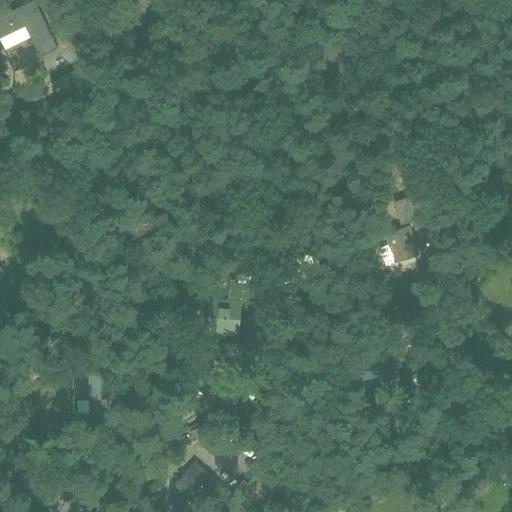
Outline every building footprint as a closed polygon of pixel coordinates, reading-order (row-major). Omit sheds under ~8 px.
[(58,47),(34,0),(32,0),(0,15),(0,37),(25,25),(39,56),(58,47)] [(325,45),(308,49),(317,85),(350,77),(348,71),(343,72),(335,38),(324,41),(325,45)] [(226,205),(227,201),(226,198),(220,196),(222,189),(202,183),(200,191),(187,187),(184,196),(223,207),(226,205)] [(401,190),(389,193),(395,215),(407,212),(401,190)] [(47,215),(44,217),(53,228),(71,216),(62,201),(46,213),(47,215)] [(410,235),(407,227),(385,235),(389,245),(381,248),(387,265),(415,255),(408,236),(410,235)] [(282,292),(293,287),(284,265),(273,269),(282,292)] [(238,301),(211,299),(208,332),(235,334),(238,301)] [(395,354),(355,352),(353,386),(393,388),(395,354)] [(109,373),(89,374),(89,414),(109,413),(109,373)] [(350,395),(350,408),(374,408),(374,395),(350,395)] [(197,463),(174,486),(194,507),(197,505),(203,511),(207,511),(226,494),(197,463)] [(243,500),(257,490),(242,471),(229,481),(243,500)]
